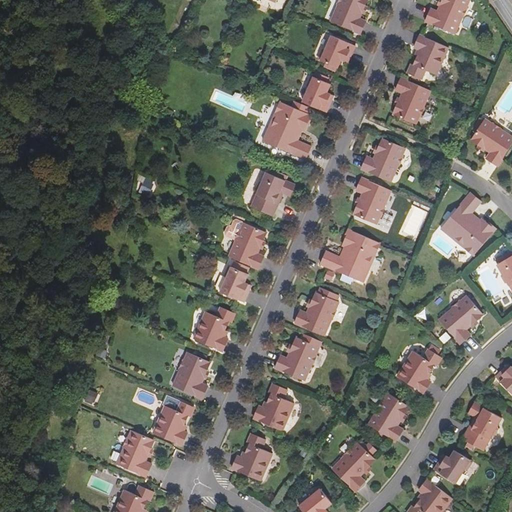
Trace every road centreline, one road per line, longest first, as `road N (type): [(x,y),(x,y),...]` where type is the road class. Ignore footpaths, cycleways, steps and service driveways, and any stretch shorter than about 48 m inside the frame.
road 1 (residential): [(411,0),(200,486)]
road 2 (residential): [(378,511),(414,468),(454,394),(511,344)]
